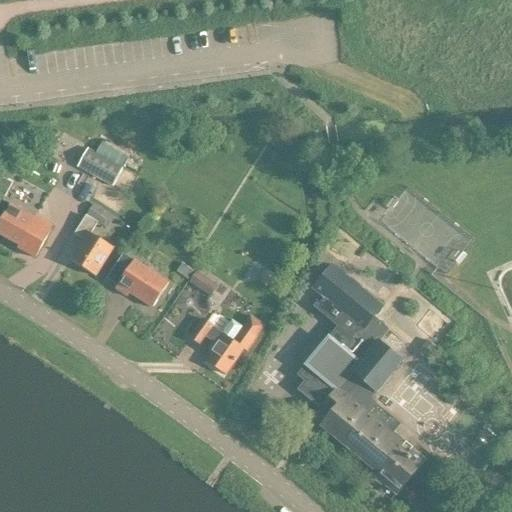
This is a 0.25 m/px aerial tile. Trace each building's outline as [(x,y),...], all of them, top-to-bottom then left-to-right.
[(96,152),(88,147),(78,166),(113,186),(130,154),(102,140),(96,152)] [(0,199),(3,201),(13,183),(3,178),(0,183),(0,199)] [(96,276),(113,248),(90,233),(97,222),(108,229),(114,216),(93,203),(74,234),(83,240),(70,260),(96,276)] [(11,204),(0,223),(0,234),(19,245),(18,248),(35,257),(53,224),(36,215),(35,217),(11,204)] [(107,278),(117,285),(115,288),(127,297),(129,293),(153,308),(169,282),(123,252),(107,278)] [(176,272),(189,281),(194,271),(181,263),(176,272)] [(338,327),(298,375),(305,381),(298,390),(329,415),(321,425),(379,473),(403,443),(392,434),(399,425),(369,399),(376,391),(377,392),(402,360),(379,342),(389,330),(374,317),(383,306),(333,265),(314,288),(326,299),(319,307),(316,305),(314,307),(338,327)] [(217,286),(196,272),(189,282),(210,296),(217,286)] [(215,344),(205,359),(226,375),(244,349),(247,351),(264,326),(250,316),(242,327),(231,320),(221,333),(202,320),(190,336),(200,344),(205,337),(215,344)] [(425,359),(435,347),(427,340),(417,352),(425,359)] [(379,473),(376,477),(396,494),(410,478),(414,477),(418,471),(418,467),(424,460),(413,451),(409,455),(402,449),(406,445),(403,443),(379,473)] [(507,476),(511,469),(511,451),(498,469),(507,476)]
